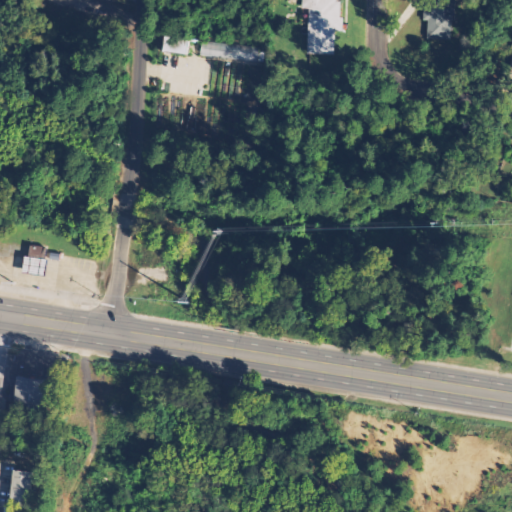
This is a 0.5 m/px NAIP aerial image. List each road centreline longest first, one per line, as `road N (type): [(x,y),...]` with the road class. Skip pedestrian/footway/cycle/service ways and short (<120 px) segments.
road 1 (trunk): [(511,396),(0,316)]
road 2 (residential): [(110,333),(142,0)]
road 3 (residential): [(511,106),(383,75),(376,0)]
